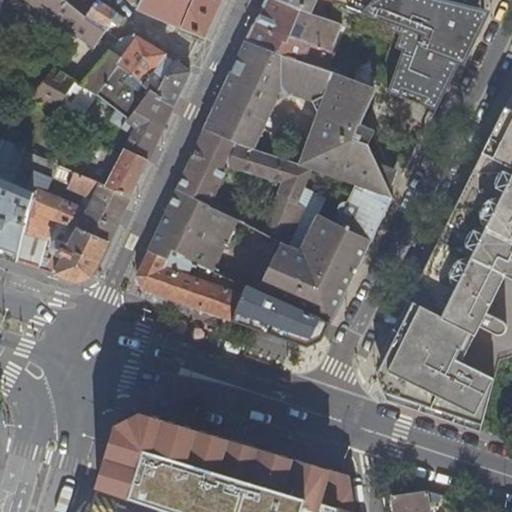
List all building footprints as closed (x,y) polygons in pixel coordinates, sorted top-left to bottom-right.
[(0,0),(0,10),(2,11),(5,0),(27,0),(94,47),(107,28),(87,15),(87,16),(64,0),(0,0)] [(87,15),(107,28),(110,23),(115,26),(127,17),(120,12),(119,14),(98,0),(64,0),(87,16),(87,15)] [(138,9),(180,26),(192,0),(140,0),(136,8),(138,9)] [(205,37),(221,0),(192,0),(180,26),(205,37)] [(277,0),(266,0),(248,40),(274,49),(325,67),(333,47),(341,25),(313,15),(310,14),(277,0)] [(277,0),(310,14),(316,0),(331,0),(349,7),(349,9),(363,15),(357,31),(377,38),(376,42),(373,49),(372,55),(373,62),(375,72),(378,78),(383,85),(389,91),(388,93),(437,110),(486,12),(445,0),(277,0)] [(119,39),(110,50),(121,57),(137,35),(133,33),(119,39)] [(142,84),(164,53),(137,35),(121,57),(110,50),(109,52),(120,60),(117,64),(142,84)] [(248,40),(205,130),(239,145),(255,151),(272,113),(256,106),(262,92),(278,100),(290,93),(313,102),(327,96),(345,103),(350,103),(356,102),(363,98),(367,94),(369,89),(370,86),(368,84),(332,72),(333,70),(325,67),(274,49),(248,40)] [(51,68),(37,95),(57,106),(74,81),(96,92),(117,64),(120,60),(109,52),(81,81),(60,70),(51,68)] [(172,106),(189,71),(164,53),(142,84),(172,106)] [(147,160),(172,106),(142,84),(117,64),(96,92),(74,81),(57,106),(64,110),(77,118),(83,121),(86,117),(100,97),(126,119),(121,127),(131,133),(125,144),(123,149),(147,160)] [(375,88),(370,86),(369,89),(367,94),(363,98),(356,102),(350,103),(345,103),(327,96),(313,102),(320,115),(325,113),(361,126),(375,88)] [(256,106),(272,113),(278,100),(262,92),(256,106)] [(77,118),(64,110),(58,119),(71,128),(73,125),(77,118)] [(302,310),(330,323),(348,289),(341,286),(346,275),(353,278),(371,241),(365,238),(369,228),(376,231),(392,199),(389,192),(374,155),(369,144),(378,141),(373,131),(361,126),(325,113),(320,115),(314,131),(300,166),(313,171),(313,169),(355,182),(354,185),(347,200),(343,201),(341,203),(339,207),(339,210),(340,213),(336,220),(319,212),(300,249),(283,241),(276,255),(275,260),(274,265),(268,275),(265,277),(257,291),(302,310)] [(77,118),(73,125),(90,136),(120,157),(123,149),(125,144),(86,117),(83,121),(77,118)] [(488,414),(497,378),(458,361),(476,325),(497,335),(503,336),(506,335),(508,334),(510,331),(510,328),(509,325),(507,322),(488,313),(507,275),(511,264),(511,118),(508,125),(503,122),(483,162),(457,216),(414,302),(422,306),(396,363),(395,369),(397,376),(400,382),(404,386),(408,389),(410,390),(412,389),(446,399),(448,394),(488,414)] [(205,130),(187,169),(218,184),(220,184),(229,164),(239,145),(205,130)] [(120,157),(90,136),(84,150),(67,143),(57,164),(74,172),(129,197),(147,160),(123,149),(120,157)] [(4,140),(0,149),(0,176),(21,186),(24,177),(16,173),(25,149),(4,140)] [(369,144),(374,155),(382,151),(378,141),(369,144)] [(263,231),(283,241),(300,249),(319,212),(336,220),(340,213),(339,210),(339,207),(341,203),(343,201),(347,200),(354,185),(313,171),(300,166),(255,151),(239,145),(229,164),(282,183),(263,231)] [(24,177),(21,186),(36,192),(44,195),(53,174),(42,170),(37,167),(41,156),(25,149),(16,173),(24,177)] [(47,159),(41,156),(37,167),(42,170),(47,159)] [(74,172),(57,164),(47,159),(42,170),(53,174),(69,182),(74,172)] [(187,169),(178,187),(210,203),(218,184),(187,169)] [(313,171),(354,185),(355,182),(313,169),(313,171)] [(44,195),(36,192),(29,214),(21,262),(42,269),(49,240),(54,242),(52,243),(51,245),(50,247),(51,250),(53,252),(63,256),(53,273),(78,281),(92,276),(129,197),(74,172),(69,182),(67,187),(92,198),(87,209),(61,199),(60,201),(44,195)] [(0,255),(21,262),(29,214),(36,192),(21,186),(0,176),(0,255)] [(185,259),(216,272),(221,260),(222,258),(223,250),(226,242),(233,234),(241,220),(210,203),(178,187),(148,250),(169,258),(173,250),(186,256),(185,259)] [(365,238),(371,241),(376,231),(369,228),(365,238)] [(190,306),(244,324),(256,290),(216,272),(185,259),(186,256),(173,250),(169,258),(148,250),(137,276),(143,290),(190,306)] [(341,286),(348,289),(353,278),(346,275),(341,286)] [(188,314),(190,306),(143,290),(140,298),(188,314)] [(257,291),(256,290),(244,324),(308,346),(321,341),(330,323),(302,310),(257,291)] [(114,426),(96,486),(171,511),(354,511),(349,477),(141,413),(136,415),(114,426)] [(427,492),(394,496),(396,511),(429,511),(429,503),(435,503),(438,495),(427,492)]
